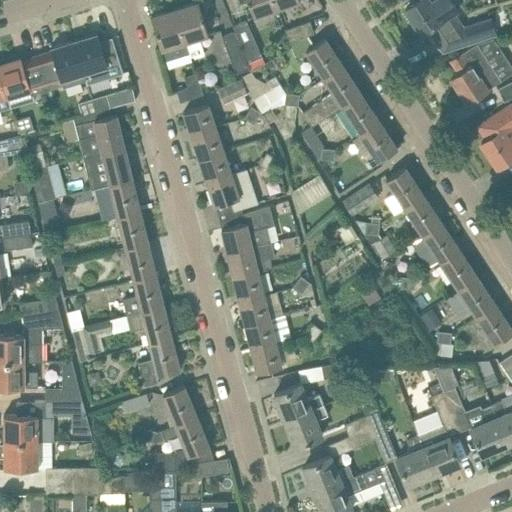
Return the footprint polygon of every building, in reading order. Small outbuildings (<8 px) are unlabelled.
[(273,0),(247,0),(254,16),(277,7),(273,0)] [(417,0),(405,8),(421,33),(429,28),(443,51),(497,34),(491,17),(461,29),(451,14),(457,9),(451,0),(432,0),(431,1),(429,0),(417,0)] [(208,34),(198,1),(175,8),(177,15),(188,52),(190,56),(202,53),(198,37),(208,34)] [(175,8),(151,15),(161,48),(163,48),(166,58),(188,52),(177,15),(175,8)] [(248,62),(260,56),(244,20),(232,26),(248,62)] [(290,48),(312,35),(308,21),(284,29),(290,48)] [(84,36),(74,39),(77,48),(85,72),(88,83),(123,72),(112,36),(100,40),(97,32),(96,32),(95,30),(84,34),(84,36)] [(249,69),(233,31),(222,36),(237,74),(249,69)] [(324,77),(343,64),(325,37),(306,49),(324,77)] [(462,52),(450,60),(458,73),(451,78),(467,102),(473,98),(483,91),(501,80),(487,58),(501,49),(493,37),(477,42),(462,52)] [(74,39),(50,46),(51,50),(37,55),(48,89),(63,84),(61,79),(85,72),(77,48),(74,39)] [(5,56),(6,60),(0,62),(0,70),(11,106),(33,99),(32,94),(48,89),(37,55),(22,59),(21,56),(19,56),(17,53),(5,56)] [(324,77),(333,91),(302,112),(310,125),(342,104),(361,92),(343,64),(324,77)] [(0,109),(11,106),(0,70),(0,109)] [(184,76),(187,85),(176,89),(181,101),(203,93),(195,71),(184,76)] [(224,103),(247,93),(240,78),(217,89),(224,103)] [(504,98),(511,94),(511,80),(499,87),(504,98)] [(379,119),(361,92),(342,104),(360,132),(375,122),(379,119)] [(111,107),(107,94),(93,99),(97,111),(111,107)] [(216,126),(208,102),(183,111),(191,134),(216,126)] [(480,124),(477,126),(485,139),(481,142),(497,167),(503,163),(511,156),(511,103),(509,106),(492,116),(480,124)] [(290,104),(283,104),(281,121),(295,122),(296,105),(290,104)] [(256,118),(259,113),(250,107),(246,112),(256,118)] [(97,118),(95,110),(72,116),(82,156),(118,148),(124,146),(116,113),(97,118)] [(256,118),(246,112),(243,118),(252,124),(256,118)] [(379,119),(375,122),(360,132),(378,159),(397,147),(379,119)] [(224,150),(216,126),(191,134),(199,158),(224,150)] [(0,139),(0,168),(8,168),(6,154),(24,151),(25,151),(21,133),(0,139)] [(124,146),(118,148),(82,156),(90,188),(109,184),(132,178),(124,146)] [(232,173),(224,150),(199,158),(207,181),(232,173)] [(32,180),(48,175),(41,151),(25,155),(32,180)] [(272,164),(276,159),(266,153),(262,158),(272,164)] [(272,164),(262,158),(259,164),(268,170),(272,164)] [(405,166),(401,168),(386,178),(404,205),(423,193),(405,166)] [(215,204),(221,202),(230,199),(234,209),(258,201),(247,168),(232,173),(207,181),(215,204)] [(48,175),(32,180),(38,202),(54,198),(48,175)] [(298,212),(329,193),(317,175),(292,190),(298,212)] [(140,209),(132,178),(109,184),(116,215),(140,209)] [(370,183),(364,186),(345,200),(353,213),(379,196),(370,183)] [(441,220),(423,193),(404,205),(422,233),(441,220)] [(269,206),(243,212),(245,221),(221,227),(227,253),(272,242),(268,226),(273,225),(269,206)] [(148,241),(140,209),(116,215),(124,246),(148,241)] [(0,223),(0,225),(2,236),(30,232),(28,219),(0,223)] [(459,248),(441,220),(422,233),(441,260),(459,248)] [(364,232),(377,222),(365,221),(364,226),(364,232)] [(345,244),(356,237),(347,222),(336,229),(345,244)] [(394,250),(385,235),(380,238),(377,234),(377,222),(364,232),(364,233),(371,243),(381,259),(394,250)] [(30,232),(2,236),(4,250),(32,246),(30,232)] [(156,272),(148,241),(124,246),(132,278),(156,272)] [(275,256),(272,242),(227,253),(233,276),(258,271),(267,268),(265,259),(275,256)] [(477,275),(459,248),(441,260),(459,288),(477,275)] [(54,264),(62,262),(59,252),(52,253),(54,264)] [(62,262),(54,264),(57,275),(64,274),(62,262)] [(264,294),(258,271),(233,276),(239,300),(264,294)] [(156,272),(132,278),(136,295),(122,298),(125,314),(164,304),(156,272)] [(408,287),(410,276),(403,275),(401,286),(408,287)] [(459,288),(448,297),(460,315),(471,307),(477,315),(491,306),(495,303),(477,275),(459,288)] [(305,288),(309,282),(300,276),(296,282),(305,288)] [(408,287),(415,288),(417,277),(410,276),(408,287)] [(305,288),(296,282),(292,287),(301,294),(305,288)] [(46,294),(47,298),(20,302),(22,315),(58,309),(54,292),(46,294)] [(270,317),(264,294),(239,300),(245,324),(270,317)] [(511,327),(495,303),(491,306),(477,315),(495,343),(511,331),(511,327)] [(125,314),(126,314),(127,322),(129,330),(144,327),(148,342),(171,336),(164,304),(125,314)] [(441,322),(431,307),(420,315),(430,330),(441,322)] [(22,315),(23,325),(23,333),(0,333),(0,359),(24,359),(24,361),(41,360),(41,328),(63,327),(58,309),(22,315)] [(78,326),(82,325),(78,309),(67,312),(71,327),(78,326)] [(126,314),(108,319),(110,326),(127,322),(126,314)] [(276,341),(270,317),(245,324),(251,347),(276,341)] [(110,326),(108,319),(83,324),(89,349),(97,347),(93,330),(110,326)] [(317,336),(320,330),(311,324),(307,329),(317,336)] [(71,327),(74,339),(81,337),(78,326),(71,327)] [(317,336),(307,329),(304,335),(313,341),(317,336)] [(445,342),(446,331),(439,330),(438,341),(445,342)] [(445,342),(452,342),(453,332),(446,331),(445,342)] [(171,336),(148,342),(152,358),(139,362),(144,384),(158,380),(156,374),(179,368),(171,336)] [(74,339),(76,350),(83,348),(81,337),(74,339)] [(276,341),(251,347),(257,371),(282,365),(276,341)] [(83,348),(76,350),(79,361),(86,359),(83,348)] [(511,367),(511,352),(503,359),(501,360),(507,371),(511,367)] [(489,358),(476,359),(482,374),(493,369),(489,358)] [(24,359),(0,359),(0,385),(37,385),(37,371),(24,371),(24,361),(24,359)] [(71,360),(62,360),(61,387),(44,387),(44,400),(82,400),(71,360)] [(322,378),(346,373),(344,361),(320,366),(322,378)] [(388,370),(373,371),(373,380),(388,380),(388,370)] [(306,398),(300,383),(274,393),(284,420),(323,403),(319,393),(306,398)] [(184,384),(181,385),(163,393),(176,423),(197,415),(184,384)] [(470,426),(464,410),(465,409),(465,408),(455,385),(443,389),(453,412),(460,430),(470,426)] [(460,430),(453,412),(443,389),(432,394),(439,409),(439,410),(444,423),(449,434),(450,435),(460,430)] [(148,394),(134,398),(137,408),(150,404),(148,394)] [(511,408),(507,411),(502,399),(491,404),(504,435),(507,443),(511,440),(511,408)] [(44,413),(58,413),(58,421),(87,420),(82,400),(44,400),(44,413)] [(323,403),(284,420),(295,445),(321,434),(315,419),(328,414),(323,403)] [(482,453),(507,443),(504,435),(491,404),(481,407),(480,403),(465,409),(464,410),(470,426),(474,434),(482,453)] [(384,461),(396,456),(397,456),(378,409),(364,415),(369,427),(374,439),(384,461)] [(38,417),(38,414),(3,414),(4,441),(51,440),(53,440),(53,417),(38,417)] [(153,442),(179,432),(187,451),(148,452),(148,470),(162,470),(175,471),(185,465),(191,462),(199,461),(214,458),(209,446),(197,415),(176,423),(156,431),(153,442)] [(348,435),(369,427),(364,415),(343,424),(348,435)] [(444,423),(428,429),(417,434),(430,465),(433,473),(459,462),(456,453),(452,444),(448,435),(449,434),(444,423)] [(374,439),(369,427),(348,435),(326,444),(330,455),(374,439)] [(143,428),(140,438),(146,440),(149,430),(143,428)] [(149,430),(146,440),(153,442),(156,431),(149,430)] [(417,434),(405,438),(410,450),(396,456),(400,465),(407,483),(433,473),(430,465),(417,434)] [(51,440),(4,441),(4,467),(38,466),(44,467),(45,479),(73,479),(73,466),(51,466),(51,440)] [(336,471),(330,455),(322,458),(303,465),(314,492),(321,489),(353,476),(350,468),(349,465),(336,471)] [(201,474),(216,472),(214,458),(199,461),(201,474)] [(374,467),(377,474),(383,489),(395,484),(386,462),(374,467)] [(71,492),(72,507),(71,511),(85,511),(85,507),(85,492),(85,466),(73,466),(73,479),(73,492),(71,492)] [(123,474),(98,479),(98,466),(85,466),(85,492),(123,492),(123,474)] [(148,470),(148,507),(146,507),(141,511),(161,511),(161,499),(162,498),(162,470),(148,470)] [(162,498),(174,498),(175,471),(162,470),(162,498)] [(314,492),(322,511),(337,511),(352,506),(347,494),(367,486),(362,472),(353,476),(321,489),(314,492)] [(73,492),(73,479),(45,479),(45,491),(71,492),(73,492)] [(207,500),(206,511),(227,511),(227,500),(207,500)] [(174,511),(174,503),(166,503),(165,511),(174,511)]
